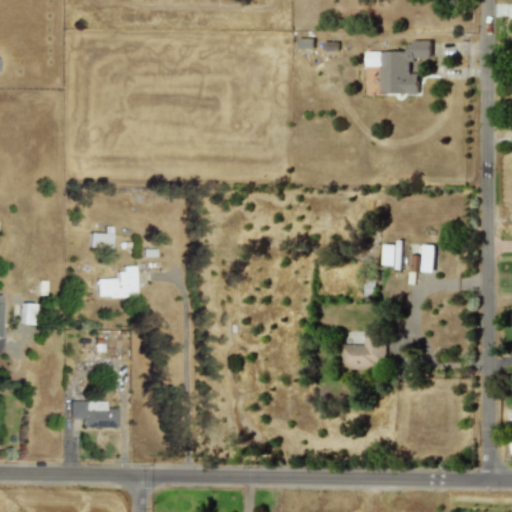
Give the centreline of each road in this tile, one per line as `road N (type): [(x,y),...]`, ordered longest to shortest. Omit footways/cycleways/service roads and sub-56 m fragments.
road 1 (tertiary): [(0,475),(511,481)]
road 2 (residential): [(488,481),(485,0)]
